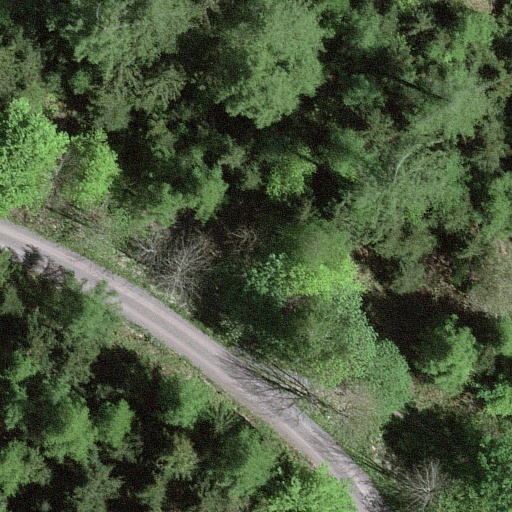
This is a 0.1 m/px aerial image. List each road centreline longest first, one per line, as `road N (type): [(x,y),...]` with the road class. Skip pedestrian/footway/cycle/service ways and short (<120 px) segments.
road 1 (track): [(257,377),(207,333),(0,218)]
road 2 (track): [(375,511),(351,459),(257,377)]
